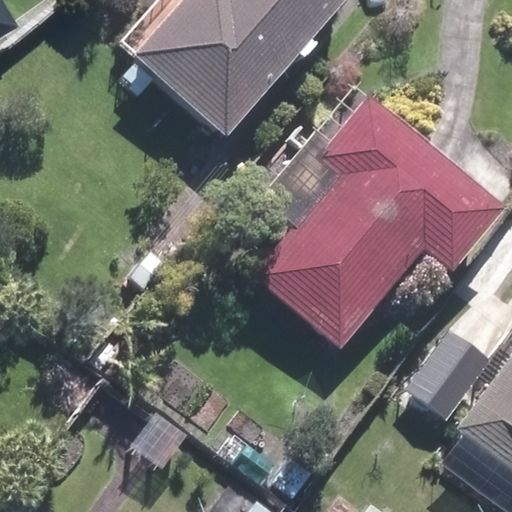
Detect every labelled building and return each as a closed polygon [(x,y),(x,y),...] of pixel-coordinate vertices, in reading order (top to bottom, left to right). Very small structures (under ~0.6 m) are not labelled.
[(0,0),(0,39),(18,28),(0,0)] [(162,0),(113,59),(208,139),(322,0),(162,0)] [(230,280),(320,354),(401,256),(425,277),(475,216),(439,186),(446,175),(369,112),(360,122),(338,103),(288,164),(297,171),(282,190),(295,201),(230,280)] [(120,279),(136,291),(154,267),(139,254),(120,279)] [(511,327),(437,433),(511,486),(511,327)] [(112,448),(148,474),(173,439),(136,413),(112,448)] [(246,421),(216,464),(252,490),(283,447),(246,421)] [(229,511),(265,511),(268,508),(244,492),(229,511)] [(357,511),(339,498),(328,511),(357,511)]
